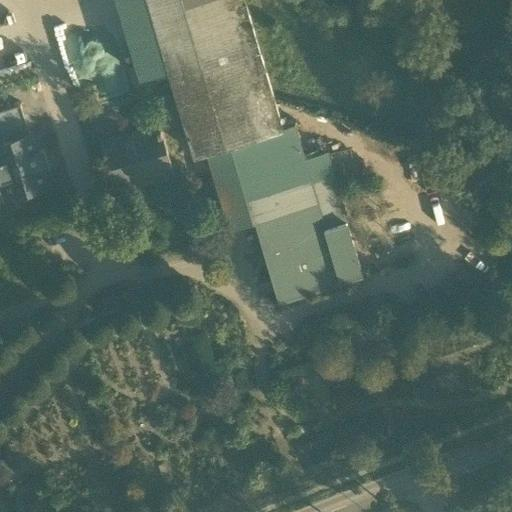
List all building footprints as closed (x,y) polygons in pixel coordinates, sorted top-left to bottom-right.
[(148,0),(117,0),(140,77),(169,69),(148,0)] [(195,155),(206,151),(283,128),(245,0),(148,0),(169,69),(195,155)] [(20,104),(0,110),(0,144),(30,135),(20,104)] [(256,221),(279,300),(362,276),(346,221),(325,228),(311,181),(305,158),(295,125),(283,128),(206,151),(229,229),(256,221)] [(102,144),(113,182),(151,171),(154,181),(175,175),(161,127),(102,144)] [(0,181),(0,183),(1,182),(9,180),(14,196),(46,186),(41,170),(46,168),(40,149),(35,151),(30,135),(0,144),(0,181)] [(44,148),(40,149),(46,168),(50,167),(44,148)] [(324,152),(305,158),(311,181),(331,175),(324,152)] [(116,192),(154,181),(151,171),(113,182),(116,192)] [(6,198),(14,196),(9,180),(1,182),(6,198)] [(101,311),(122,305),(118,291),(97,297),(101,311)]
